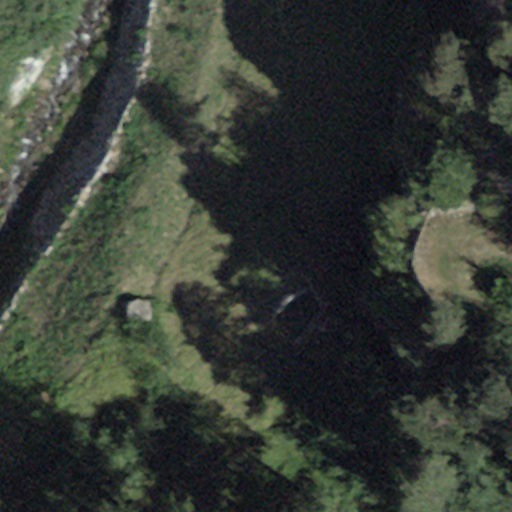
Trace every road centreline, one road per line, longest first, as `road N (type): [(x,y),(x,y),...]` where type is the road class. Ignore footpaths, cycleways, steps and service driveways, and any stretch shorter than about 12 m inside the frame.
road 1 (track): [(149,511),(235,465),(269,463),(304,471),(372,511)]
road 2 (track): [(511,314),(461,287),(447,268),(450,248),(466,235),(511,247)]
